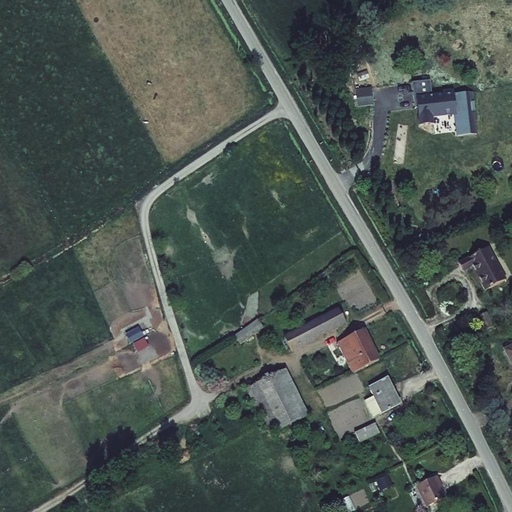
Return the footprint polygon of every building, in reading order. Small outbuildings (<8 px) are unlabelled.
[(366,70),(356,73),(359,82),(369,78),(366,70)] [(457,136),(477,134),(473,93),(455,94),(453,90),(443,91),(443,94),(432,95),(431,81),(412,83),(415,109),(418,109),(419,127),(434,125),(433,119),(454,116),(457,136)] [(372,88),(355,90),(358,108),(374,106),(372,88)] [(467,258),(458,263),(463,273),(472,268),(484,292),(506,280),(488,248),(468,259),(467,258)] [(338,309),(283,337),(292,353),(346,324),(338,309)] [(484,331),(493,328),(488,313),(479,316),(484,331)] [(264,328),(257,319),(234,336),(240,346),(248,340),(252,337),(264,328)] [(337,344),(352,374),(380,360),(364,330),(337,344)] [(511,344),(503,350),(511,367),(511,344)] [(245,390),(269,437),(309,417),(286,370),(245,390)] [(402,405),(388,378),(368,387),(373,397),(381,413),(382,414),(402,405)] [(381,413),(373,397),(364,402),(372,418),(381,413)] [(379,433),(375,424),(355,434),(360,444),(379,433)] [(388,476),(376,482),(380,492),(393,486),(388,476)] [(416,487),(426,508),(446,499),(441,490),(443,489),(437,477),(416,487)]
